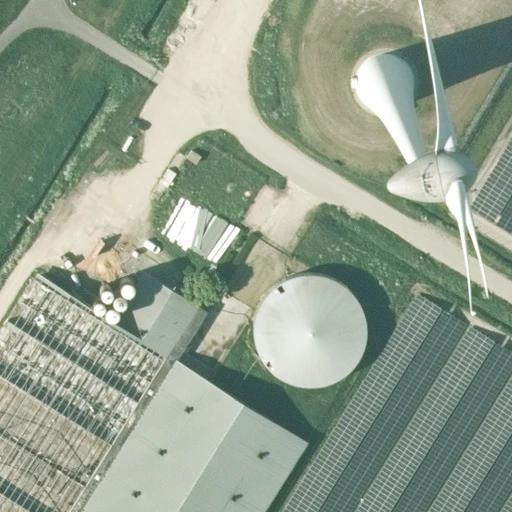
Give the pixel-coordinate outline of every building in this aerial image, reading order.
[(351,71),(350,80),(351,89),(355,98),(361,105),(369,110),(378,113),(387,113),(396,110),(404,105),(410,98),(414,89),(416,80),(414,71),(410,62),(404,55),(396,50),(387,47),(378,47),(369,50),(361,55),(355,62),(351,71)] [(201,159),(191,153),(187,161),(196,167),(201,159)] [(162,173),(154,189),(165,194),(172,178),(162,173)] [(363,331),(363,326),(363,320),(363,316),(361,310),(359,304),(355,296),(352,291),(348,287),(345,283),(340,280),(336,277),(330,274),(324,271),(318,270),(313,269),(307,269),(302,269),(296,270),(290,271),(285,273),(280,275),(275,278),(272,280),(266,285),(262,290),(259,294),(256,299),(254,304),(251,309),(250,314),(249,320),(249,326),(249,332),(250,337),(251,343),(253,347),(255,352),(259,358),(262,363),(265,366),(269,370),(273,373),(277,375),(283,378),(288,380),(292,381),(297,382),(304,383),(310,383),(316,382),(321,381),(327,379),(332,377),(337,374),(342,370),(346,367),(350,363),(354,357),(357,353),(359,347),(361,343),(362,338),(363,331)] [(0,511),(264,511),(303,450),(173,369),(207,314),(144,275),(110,329),(33,281),(0,333),(0,511)]
